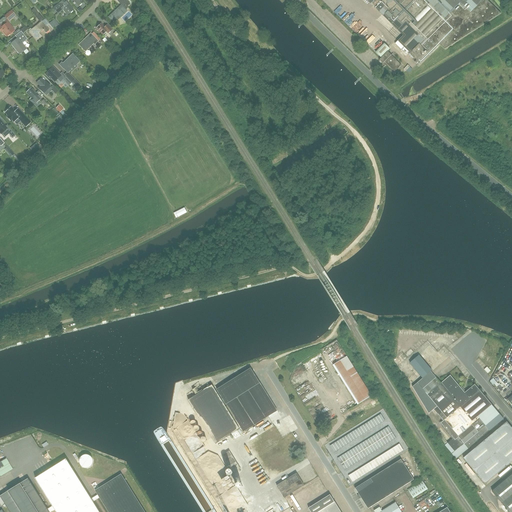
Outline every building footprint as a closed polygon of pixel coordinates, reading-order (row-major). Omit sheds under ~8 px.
[(54,8),(58,13),(63,9),(68,14),(74,9),(67,0),(63,0),(60,3),(54,8)] [(125,9),(128,7),(121,0),(116,0),(121,5),(108,17),(113,22),(118,17),(120,18),(127,11),(125,9)] [(367,0),(378,10),(392,24),(397,30),(403,36),(398,41),(395,44),(401,50),(404,47),(410,53),(409,53),(416,60),(415,62),(418,65),(427,57),(439,44),(445,49),(500,14),(486,0),(367,0)] [(36,18),(39,15),(31,5),(29,7),(32,10),(30,11),(36,18)] [(16,15),(13,12),(12,11),(5,16),(9,21),(16,15)] [(7,36),(14,31),(7,21),(0,26),(0,30),(1,30),(7,36)] [(46,33),(49,30),(42,21),(32,29),(31,28),(28,30),(29,32),(28,32),(36,42),(42,37),(39,33),(43,30),(46,33)] [(101,24),(96,28),(102,35),(106,32),(108,34),(112,30),(107,25),(104,27),(101,24)] [(27,49),(22,43),(27,39),(21,31),(15,36),(17,39),(11,44),(19,54),(27,49)] [(94,45),(98,41),(90,34),(79,45),(85,52),(93,44),(94,45)] [(398,68),(401,65),(391,55),(388,52),(390,49),(384,43),(375,52),(381,58),(379,60),(382,63),(383,63),(384,62),(385,62),(394,72),(397,69),(398,69),(399,68),(398,68)] [(63,70),(63,69),(67,73),(79,62),(72,55),(62,64),(61,63),(59,65),(63,70)] [(68,86),(70,87),(72,85),(65,77),(63,79),(52,67),(45,74),(50,79),(51,78),(54,82),(57,79),(59,81),(60,80),(61,81),(63,80),(68,86)] [(117,67),(108,76),(113,81),(122,72),(117,67)] [(51,88),(50,87),(45,82),(44,82),(41,79),(36,83),(40,87),(38,88),(43,94),(45,96),(52,89),(51,88)] [(75,86),(77,88),(81,85),(79,83),(75,79),(72,83),(75,86)] [(36,94),(36,93),(31,88),(28,90),(26,91),(27,92),(26,93),(31,99),(30,100),(33,103),(36,100),(38,102),(41,99),(36,94)] [(23,124),(28,119),(18,109),(15,112),(11,107),(5,113),(9,116),(7,118),(10,121),(11,119),(14,122),(18,118),(23,124)] [(0,133),(1,134),(5,130),(12,138),(16,135),(9,127),(7,129),(0,120),(0,133)] [(184,208),(174,213),(174,214),(176,218),(187,213),(184,208)] [(419,355),(410,363),(422,378),(423,378),(431,371),(432,370),(419,355)] [(371,395),(347,356),(332,365),(357,404),(371,395)] [(268,417),(277,411),(273,405),(251,368),(243,373),(242,374),(217,390),(226,405),(233,416),(232,417),(224,404),(215,391),(212,385),(211,386),(188,400),(191,405),(215,444),(218,442),(228,436),(239,429),(234,420),(235,419),(243,432),(268,417)] [(454,438),(445,445),(452,454),(456,459),(478,440),(489,430),(489,431),(504,419),(475,384),(465,393),(450,375),(441,383),(431,371),(423,378),(422,378),(412,387),(429,413),(434,409),(443,421),(441,423),(454,438)] [(495,382),(503,392),(508,388),(499,378),(495,382)] [(346,408),(353,406),(350,400),(343,402),(346,408)] [(511,428),(507,422),(463,458),(485,484),(511,461),(511,428)] [(234,473),(235,473),(239,471),(238,469),(240,468),(229,451),(223,455),(234,473)] [(87,455),(85,455),(83,456),(81,457),(80,459),(79,462),(80,464),(81,466),(83,468),(85,468),(88,468),(90,467),(92,466),(93,464),(93,461),(93,459),(91,457),(90,456),(87,455)] [(7,458),(0,461),(0,477),(13,469),(7,458)] [(99,511),(93,502),(91,499),(66,459),(35,478),(53,506),(50,508),(52,511),(53,511),(56,511),(99,511)] [(368,509),(414,480),(401,459),(355,488),(368,509)] [(283,497),(303,485),(296,474),(276,486),(283,497)] [(511,511),(511,474),(492,491),(503,504),(500,506),(504,511),(511,511)] [(144,511),(122,475),(121,475),(96,491),(98,495),(91,499),(93,502),(100,498),(108,511),(144,511)] [(49,511),(28,479),(1,496),(10,511),(3,511),(2,509),(0,510),(0,511),(49,511)] [(413,498),(428,489),(422,480),(407,489),(413,498)] [(330,495),(308,508),(310,511),(340,511),(334,502),(330,495)] [(423,509),(429,506),(426,500),(420,503),(423,509)] [(401,511),(395,503),(380,511),(401,511)]
